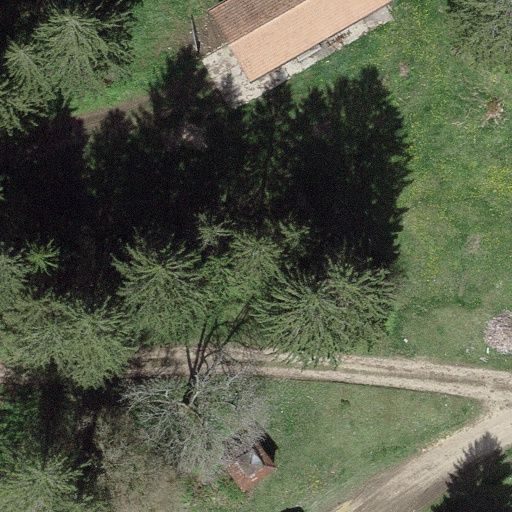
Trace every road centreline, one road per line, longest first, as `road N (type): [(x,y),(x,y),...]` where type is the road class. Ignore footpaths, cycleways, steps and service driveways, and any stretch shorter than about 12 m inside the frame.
road 1 (track): [(511,398),(261,364),(0,369)]
road 2 (track): [(373,511),(511,446)]
